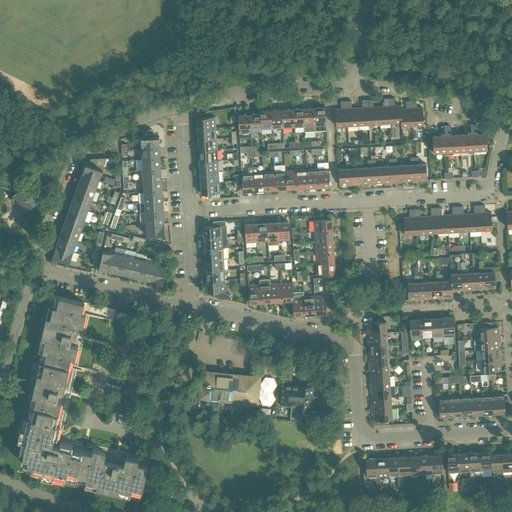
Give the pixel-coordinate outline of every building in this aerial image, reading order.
[(401,122),(401,109),(401,105),(394,106),(394,104),(395,104),(395,98),(389,99),(391,123),(401,122)] [(380,124),(391,123),(389,99),(384,99),(384,104),(386,104),(386,106),(379,107),(380,124)] [(358,125),(369,124),(368,100),(362,100),(363,106),(364,106),(364,108),(357,108),(358,125)] [(380,124),(379,107),(372,107),(372,105),(373,105),(373,100),(368,100),(369,124),(380,124)] [(336,126),(348,126),(346,101),(341,102),(341,107),(342,107),(342,109),(335,109),(336,126)] [(358,125),(357,108),(351,109),(351,106),(352,106),(351,101),(346,101),(348,126),(358,125)] [(401,109),(401,122),(402,126),(413,125),(411,101),(406,101),(406,107),(407,107),(408,109),(401,109)] [(411,101),(413,125),(424,125),(423,108),(416,108),(416,106),(417,106),(417,101),(411,101)] [(305,132),(315,131),(314,108),(303,109),(305,127),(304,127),(305,132)] [(315,131),(327,130),(325,108),(314,108),(315,131)] [(304,127),(305,127),(303,109),(292,110),(293,128),(304,127)] [(272,129),(283,128),(282,110),(270,111),(272,129)] [(283,128),(293,128),(292,110),(282,110),(283,128)] [(261,130),(272,129),(270,111),(260,112),(260,114),(261,114),(261,130)] [(262,132),(261,130),(261,114),(260,114),(249,115),(251,138),(251,133),(262,132)] [(240,138),(251,138),(249,115),(238,115),(240,138)] [(198,129),(216,128),(215,117),(197,118),(198,129)] [(472,125),(474,151),(487,150),(486,133),(479,134),(477,132),(477,124),(472,125)] [(461,152),(474,151),(472,125),(468,125),(468,132),(467,134),(460,135),(461,152)] [(434,153),(447,152),(446,126),(441,126),(442,134),(441,136),(433,136),(434,153)] [(446,126),(447,152),(461,152),(460,135),(452,135),(451,133),(450,126),(446,126)] [(198,140),(217,139),(216,128),(198,129),(198,140)] [(142,149),(160,148),(159,137),(156,137),(155,135),(155,132),(153,131),(151,130),(148,130),(146,131),(145,133),(144,135),(145,138),(141,138),(142,149)] [(199,151),(217,150),(217,139),(198,140),(199,151)] [(160,148),(142,149),(142,160),(160,159),(160,148)] [(200,162),(218,160),(217,150),(199,151),(200,162)] [(375,156),(371,156),(371,160),(372,167),(373,184),(384,183),(383,166),(376,167),(375,159),(375,156)] [(415,158),(416,181),(427,181),(426,164),(419,164),(418,157),(415,158)] [(82,174),(99,180),(103,170),(107,159),(110,158),(90,159),(90,160),(88,165),(86,164),(82,174)] [(384,183),(394,183),(393,166),(393,158),(389,159),(389,166),(383,166),(384,183)] [(397,166),(396,158),(393,158),(393,166),(394,183),(405,182),(404,165),(397,166)] [(405,182),(416,181),(415,158),(411,158),(411,165),(404,165),(405,182)] [(143,171),(161,170),(160,159),(142,160),(143,171)] [(200,172),(219,171),(218,160),(200,162),(200,172)] [(362,185),(373,184),(372,167),(371,160),(367,160),(368,167),(361,168),(362,185)] [(346,169),(339,169),(340,186),(351,185),(349,161),(346,162),(346,169)] [(362,185),(361,168),(354,168),(354,161),(350,161),(349,161),(351,185),(362,185)] [(243,192),(255,191),(253,173),(253,167),(248,167),(248,173),(242,174),(243,192)] [(258,173),(257,167),(253,167),(253,173),(255,191),(265,190),(264,172),(258,173)] [(309,188),(319,187),(318,169),(308,170),(309,188)] [(318,169),(319,187),(330,187),(329,169),(318,169)] [(161,170),(143,171),(144,182),(162,181),(161,170)] [(297,189),(309,188),(308,170),(296,171),(297,189)] [(201,183),(219,182),(219,171),(200,172),(201,183)] [(276,190),(287,189),(286,171),(275,172),(276,190)] [(287,189),(297,189),(296,171),(286,171),(287,189)] [(265,190),(276,190),(275,172),(264,172),(265,190)] [(95,191),(99,180),(82,174),(78,185),(95,191)] [(105,177),(103,182),(116,187),(121,186),(120,180),(116,180),(114,180),(105,177)] [(144,193),(162,192),(162,181),(144,182),(144,193)] [(14,182),(8,188),(13,194),(20,187),(14,182)] [(219,182),(201,183),(202,194),(220,193),(219,182)] [(30,188),(26,184),(14,196),(28,210),(40,198),(34,192),(37,189),(33,186),(30,188)] [(75,195),(92,201),(95,191),(78,185),(75,195)] [(144,193),(138,193),(139,204),(145,204),(163,202),(162,192),(144,193)] [(88,211),(92,201),(75,195),(71,205),(88,211)] [(146,213),(164,212),(163,202),(145,204),(146,213)] [(68,213),(67,215),(85,221),(90,222),(93,213),(88,211),(71,205),(68,213)] [(479,206),(481,230),(492,229),(491,212),(484,213),(484,211),(485,211),(485,205),(479,206)] [(470,231),(469,214),(462,214),(462,212),(464,212),(463,206),(458,207),(459,231),(470,231)] [(470,231),(481,230),(479,206),(474,206),(474,211),(476,211),(476,213),(469,214),(470,231)] [(449,232),(459,231),(458,207),(452,207),(453,213),(454,213),(454,215),(448,215),(449,232)] [(427,233),(438,233),(436,208),(431,208),(431,214),(433,214),(433,216),(426,216),(427,233)] [(449,232),(448,215),(441,215),(441,213),(442,213),(442,208),(436,208),(438,233),(449,232)] [(405,234),(416,234),(415,209),(409,210),(410,215),(411,215),(411,217),(404,218),(405,234)] [(427,233),(426,216),(419,217),(419,215),(420,215),(420,209),(415,209),(416,234),(427,233)] [(164,212),(146,213),(146,223),(164,222),(164,212)] [(81,231),(85,221),(67,215),(64,225),(81,231)] [(315,232),(333,231),(332,220),(314,221),(315,232)] [(204,227),(204,238),(222,237),(227,237),(227,226),(226,226),(225,221),(214,222),(214,227),(204,227)] [(164,222),(146,223),(147,236),(165,235),(164,222)] [(277,223),(278,240),(278,241),(290,240),(289,222),(277,223)] [(268,241),(268,240),(267,223),(256,224),(257,242),(268,241)] [(278,241),(278,240),(277,223),(267,223),(268,240),(268,241),(268,245),(279,244),(278,241)] [(246,243),(257,242),(256,224),(245,225),(246,243)] [(60,235),(77,241),(81,231),(64,225),(60,235)] [(315,242),(333,241),(333,231),(315,232),(315,242)] [(74,251),(77,241),(60,235),(57,245),(74,251)] [(205,249),(223,248),(228,247),(227,237),(222,237),(204,238),(205,249)] [(316,254),(334,253),(333,241),(315,242),(316,254)] [(70,262),(74,251),(57,245),(53,256),(70,262)] [(111,272),(120,274),(124,256),(126,250),(115,248),(114,254),(110,272),(111,272)] [(206,260),(224,259),(223,248),(205,249),(206,260)] [(120,274),(131,276),(135,259),(136,253),(126,250),(124,256),(120,274)] [(110,272),(114,254),(103,251),(99,269),(110,272)] [(317,264),(335,263),(334,253),(316,254),(317,264)] [(141,279),(146,261),(135,259),(131,276),(141,279)] [(206,271),(224,270),(224,259),(206,260),(206,271)] [(474,290),(485,289),(483,267),(483,260),(479,260),(480,272),(473,273),(474,290)] [(146,261),(141,279),(152,281),(156,264),(146,261)] [(451,274),(451,281),(452,291),(463,290),(462,274),(461,266),(461,262),(457,262),(458,273),(451,274)] [(317,275),(324,275),(335,274),(335,263),(317,264),(317,275)] [(156,264),(152,281),(163,284),(167,266),(156,264)] [(466,273),(465,266),(461,266),(462,274),(463,290),(474,290),(473,273),(466,273)] [(495,266),(483,267),(485,289),(496,288),(495,281),(501,281),(500,271),(496,271),(495,266)] [(207,281),(225,280),(224,270),(206,271),(207,281)] [(437,282),(430,282),(431,299),(442,298),(441,282),(441,281),(440,274),(436,274),(437,282)] [(451,281),(444,281),(444,274),(440,274),(441,281),(441,282),(442,298),(453,297),(452,291),(451,281)] [(431,299),(430,282),(423,282),(422,275),(419,276),(420,299),(431,299)] [(409,300),(420,299),(419,276),(415,276),(415,283),(408,283),(409,300)] [(315,291),(319,290),(319,284),(325,284),(325,283),(325,278),(314,279),(315,291)] [(271,302),(270,284),(270,279),(260,280),(260,285),(261,303),(271,302)] [(207,293),(216,292),(217,297),(228,299),(229,294),(225,293),(225,292),(226,292),(225,280),(207,281),(207,293)] [(293,301),(293,292),(292,283),(281,284),(282,302),(293,301)] [(271,302),(282,302),(281,284),(270,284),(271,302)] [(250,304),(261,303),(260,285),(249,286),(250,304)] [(303,297),(303,292),(293,292),(293,301),(294,316),(304,315),(303,297)] [(304,315),(314,314),(313,296),(303,297),(304,315)] [(313,296),(314,314),(327,314),(326,296),(313,296)] [(40,362),(69,369),(71,358),(75,359),(78,347),(74,346),(76,336),(78,336),(79,329),(78,329),(79,326),(83,327),(86,314),(82,313),(84,302),(60,297),(57,307),(53,306),(51,318),(47,317),(41,339),(45,340),(43,352),(47,353),(45,362),(41,361),(40,362)] [(442,318),(443,337),(455,336),(454,317),(442,318)] [(432,337),(443,337),(442,318),(431,319),(432,337)] [(410,320),(411,339),(421,338),(420,319),(410,320)] [(421,338),(432,337),(431,319),(420,319),(421,338)] [(368,333),(387,332),(386,321),(368,322),(368,333)] [(480,333),(480,339),(499,338),(498,327),(492,327),(492,322),(469,324),(470,328),(480,328),(480,333)] [(369,344),(388,343),(387,332),(368,333),(369,344)] [(475,350),(481,350),(499,349),(499,338),(480,339),(475,339),(475,350)] [(370,356),(388,355),(388,343),(369,344),(370,356)] [(481,350),(482,361),(500,360),(499,349),(481,350)] [(370,367),(389,365),(388,355),(370,356),(370,367)] [(482,361),(482,372),(501,371),(500,360),(482,361)] [(65,384),(69,369),(40,362),(40,363),(44,364),(42,374),(38,373),(33,395),(37,396),(34,407),(30,406),(30,407),(34,408),(33,412),(57,418),(64,391),(65,392),(67,384),(65,384)] [(371,377),(390,376),(389,365),(370,367),(371,377)] [(203,372),(201,398),(209,399),(207,410),(218,411),(220,400),(256,404),(259,378),(203,372)] [(372,388),(390,387),(390,376),(371,377),(372,388)] [(282,385),(281,404),(292,405),(291,418),(290,420),(295,421),(295,418),(298,387),(282,385)] [(298,387),(295,418),(301,419),(302,409),(310,410),(312,386),(299,385),(298,387)] [(372,398),(391,397),(390,387),(372,388),(372,398)] [(492,395),(493,414),(505,413),(504,394),(492,395)] [(482,414),(493,414),(492,395),(481,396),(482,414)] [(461,415),(472,415),(471,396),(460,397),(461,415)] [(472,415),(482,414),(481,396),(471,396),(472,415)] [(373,410),(392,408),(391,397),(372,398),(373,410)] [(450,416),(461,415),(460,397),(449,398),(450,416)] [(440,417),(450,416),(449,398),(439,398),(440,417)] [(392,408),(373,410),(374,421),(392,420),(392,408)] [(56,423),(57,418),(33,412),(32,418),(28,417),(25,428),(21,427),(18,439),(22,440),(20,451),(24,452),(23,457),(28,458),(27,464),(32,465),(31,469),(42,472),(41,476),(53,479),(54,474),(79,480),(85,452),(72,449),(73,445),(60,442),(59,442),(57,438),(57,437),(60,424),(56,423)] [(85,452),(79,480),(97,485),(96,489),(118,494),(119,490),(131,493),(132,488),(142,491),(148,466),(138,464),(139,460),(126,457),(125,461),(115,459),(116,457),(108,456),(108,457),(105,456),(106,452),(93,449),(92,453),(85,452)] [(475,471),(481,471),(480,452),(470,453),(471,471),(475,471)] [(491,454),(491,452),(480,452),(481,471),(491,470),(492,470),(491,454)] [(511,452),(501,453),(503,472),(511,471),(511,452)] [(470,471),(471,471),(470,453),(458,454),(459,472),(470,471)] [(491,473),(503,472),(501,453),(491,454),(492,470),(491,470),(491,473)] [(448,473),(459,472),(458,454),(447,454),(448,473)] [(421,474),(423,474),(432,474),(431,455),(420,456),(421,474)] [(431,455),(432,474),(443,473),(442,455),(431,455)] [(402,476),(410,475),(409,456),(399,457),(400,476),(402,476)] [(410,475),(419,475),(419,474),(421,474),(420,456),(409,456),(410,475)] [(389,476),(397,476),(400,476),(399,457),(388,458),(389,476)] [(376,477),(378,477),(377,458),(366,459),(366,465),(363,465),(364,481),(367,481),(376,481),(376,477)] [(380,477),(389,476),(388,458),(377,458),(378,477),(380,477)] [(458,490),(457,482),(449,482),(449,490),(458,490)]
